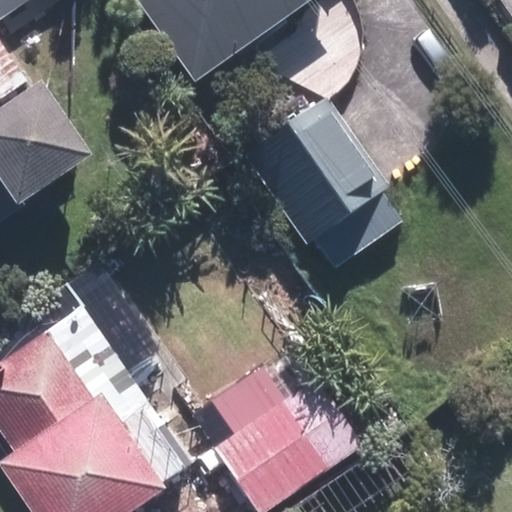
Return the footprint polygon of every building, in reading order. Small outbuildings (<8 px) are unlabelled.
[(0,0),(0,20),(0,21),(31,0),(0,0)] [(145,0),(204,80),(315,0),(145,0)] [(0,30),(0,99),(33,75),(0,30)] [(0,225),(111,151),(59,75),(0,114),(0,225)] [(312,244),(321,237),(342,267),(411,218),(390,188),(396,183),(331,93),(247,153),(312,244)] [(196,210),(130,258),(229,396),(295,349),(196,210)] [(56,327),(0,364),(0,417),(24,453),(16,458),(52,511),(139,511),(185,482),(121,387),(104,399),(56,327)] [(268,511),(371,443),(325,375),(222,444),(268,511)]
